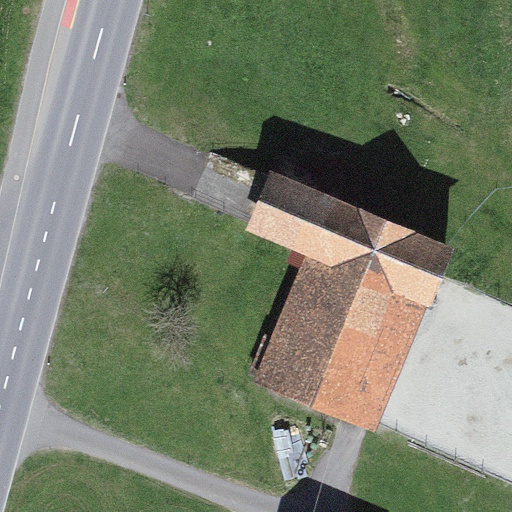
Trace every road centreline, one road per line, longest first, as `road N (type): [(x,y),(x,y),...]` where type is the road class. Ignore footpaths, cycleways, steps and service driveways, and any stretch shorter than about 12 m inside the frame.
road 1 (track): [(0,415),(65,431),(282,511)]
road 2 (secondary): [(37,268),(110,0)]
road 3 (secondary): [(0,410),(37,268)]
